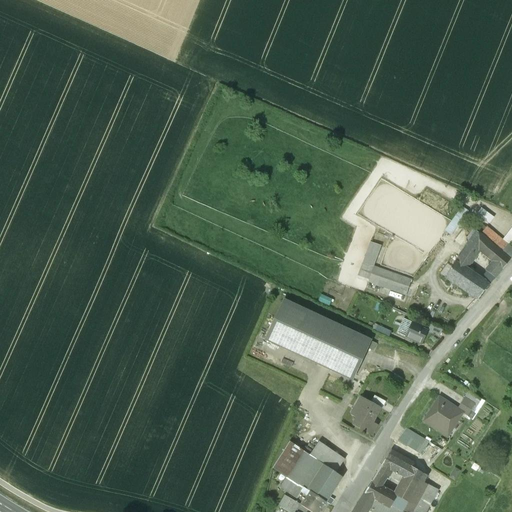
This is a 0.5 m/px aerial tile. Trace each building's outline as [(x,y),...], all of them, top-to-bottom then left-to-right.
[(488,224),(492,217),(480,208),(475,214),(488,224)] [(444,231),(450,234),(461,216),(455,213),(444,231)] [(511,253),(511,252),(487,231),(483,237),(508,259),(511,253)] [(483,237),(476,232),(470,241),(480,251),(493,262),(502,270),(510,260),(508,259),(483,237)] [(480,251),(470,241),(455,263),(467,270),(480,251)] [(381,246),(370,242),(356,278),(406,296),(411,279),(374,266),(381,246)] [(493,262),(486,271),(494,279),(502,270),(493,262)] [(452,267),(445,278),(456,285),(467,270),(455,263),(452,267)] [(487,284),(467,270),(456,285),(477,300),(490,284),(487,284)] [(371,341),(284,300),(265,340),(352,381),(371,341)] [(422,327),(403,319),(397,333),(421,344),(427,332),(422,329),(422,327)] [(391,331),(375,324),(372,330),(388,337),(391,331)] [(483,402),(467,393),(457,409),(463,413),(472,419),(483,402)] [(371,403),(360,397),(351,415),(356,418),(352,425),(360,429),(360,428),(372,434),(377,425),(371,423),(379,409),(379,408),(371,403)] [(385,403),(374,397),(371,403),(379,408),(379,409),(381,410),(385,403)] [(457,409),(439,397),(423,421),(447,437),(463,413),(457,409)] [(457,441),(469,450),(479,436),(467,428),(457,441)] [(429,442),(406,429),(397,442),(419,455),(429,442)] [(344,459),(318,442),(309,456),(335,473),(344,459)] [(290,444),(274,468),(286,476),(310,492),(325,502),(341,477),(335,473),(309,456),(290,444)] [(423,474),(388,455),(381,466),(381,465),(372,480),(382,485),(386,479),(387,479),(389,477),(403,484),(396,495),(396,496),(397,496),(407,502),(402,511),(401,511),(425,511),(438,490),(419,480),(423,474)] [(460,471),(454,468),(448,478),(454,481),(460,471)] [(310,492),(286,476),(280,487),(296,498),(300,492),(307,497),(310,492)] [(382,485),(372,480),(372,481),(371,481),(370,483),(364,493),(389,509),(397,496),(396,496),(396,495),(381,487),(382,485)] [(307,497),(301,506),(309,511),(318,511),(325,502),(310,492),(307,497)] [(397,496),(389,509),(364,493),(352,511),(367,511),(369,510),(372,511),(401,511),(402,511),(407,502),(397,496)] [(294,511),(299,504),(285,495),(278,505),(289,511),(294,511)]
